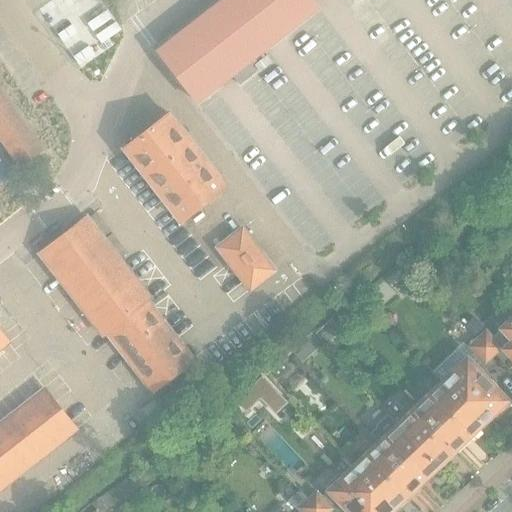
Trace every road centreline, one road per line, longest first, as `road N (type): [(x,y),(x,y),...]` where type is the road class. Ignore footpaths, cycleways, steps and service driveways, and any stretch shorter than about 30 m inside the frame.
road 1 (primary): [(511,56),(0,443)]
road 2 (primary): [(22,511),(511,141)]
